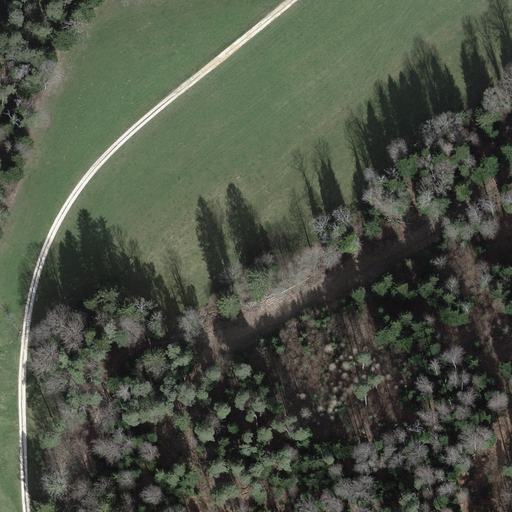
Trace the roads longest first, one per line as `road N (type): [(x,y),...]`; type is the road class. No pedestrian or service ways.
road 1 (track): [(288,0),(128,132),(91,169),(52,231),(26,329),(27,511)]
road 2 (track): [(61,511),(114,369),(138,344),(245,331),(464,212),(511,202)]
road 3 (track): [(225,511),(189,451),(201,367),(215,336)]
